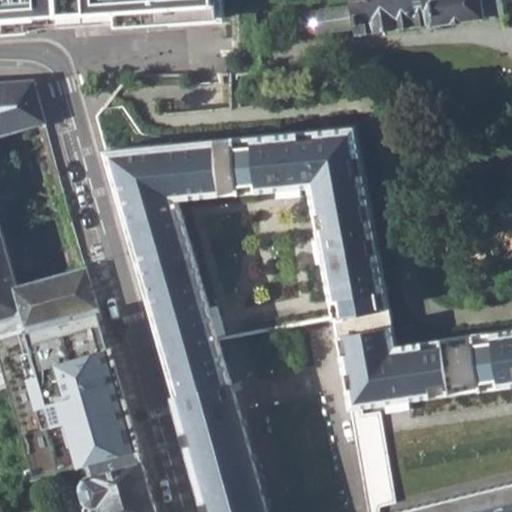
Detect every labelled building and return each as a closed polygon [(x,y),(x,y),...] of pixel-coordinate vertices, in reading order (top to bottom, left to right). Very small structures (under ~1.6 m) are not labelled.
[(0,0),(0,31),(26,30),(26,23),(38,22),(38,16),(104,12),(104,18),(117,17),(117,24),(221,17),(220,0),(0,0)] [(317,32),(318,32),(357,27),(359,32),(430,21),(431,25),(505,12),(502,0),(353,0),(354,3),(315,8),(310,10),(310,11),(309,11),(308,12),(308,13),(307,14),(306,15),(306,17),(306,18),(305,19),(305,20),(305,21),(305,22),(306,23),(306,25),(306,26),(307,26),(308,27),(308,28),(309,29),(310,29),(310,30),(311,31),(312,31),(313,32),(314,32),(315,32),(316,32),(317,32)] [(34,79),(0,80),(0,132),(46,121),(34,79)] [(357,123),(235,135),(241,190),(276,187),(288,186),(300,185),(309,184),(316,219),(322,249),(324,261),(331,297),(332,306),(334,313),(334,314),(391,305),(357,123)] [(235,135),(215,137),(221,192),(241,190),(235,135)] [(170,374),(176,394),(234,380),(229,360),(222,336),(219,336),(218,335),(216,328),(213,316),(208,300),(178,196),(221,192),(215,137),(106,147),(117,183),(126,217),(144,281),(163,347),(170,374)] [(331,297),(324,261),(322,249),(316,219),(309,184),(316,219),(303,221),(300,185),(288,186),(276,187),(241,190),(221,192),(178,196),(208,300),(213,316),(216,328),(218,335),(219,336),(222,336),(233,334),(247,331),(307,320),(321,317),(323,317),(334,314),(334,313),(332,306),(331,297)] [(0,337),(2,337),(30,329),(18,284),(0,223),(0,337)] [(87,265),(81,246),(75,247),(80,267),(87,265)] [(80,267),(18,284),(30,329),(72,317),(100,309),(87,265),(80,267)] [(391,305),(339,314),(342,332),(394,323),(391,305)] [(0,354),(33,477),(76,466),(56,395),(68,391),(60,361),(110,347),(100,312),(0,339),(0,354)] [(394,323),(342,332),(342,335),(354,405),(361,404),(386,400),(409,397),(450,391),(441,335),(398,342),(394,323)] [(511,325),(475,330),(483,386),(505,383),(511,382),(511,325)] [(475,330),(441,335),(450,391),(483,386),(475,330)] [(89,463),(140,450),(110,347),(60,361),(68,391),(56,395),(76,466),(89,463)] [(268,511),(234,380),(176,394),(209,511),(268,511)] [(483,386),(450,391),(409,397),(386,400),(361,404),(354,405),(361,450),(364,469),(367,487),(368,491),(371,511),(391,511),(391,507),(511,478),(511,382),(505,383),(483,386)] [(101,504),(103,511),(157,511),(140,450),(89,463),(92,473),(84,475),(86,480),(83,482),(87,501),(96,506),(101,504)] [(453,511),(511,498),(511,478),(391,507),(391,511),(453,511)] [(511,511),(511,498),(453,511),(511,511)]
